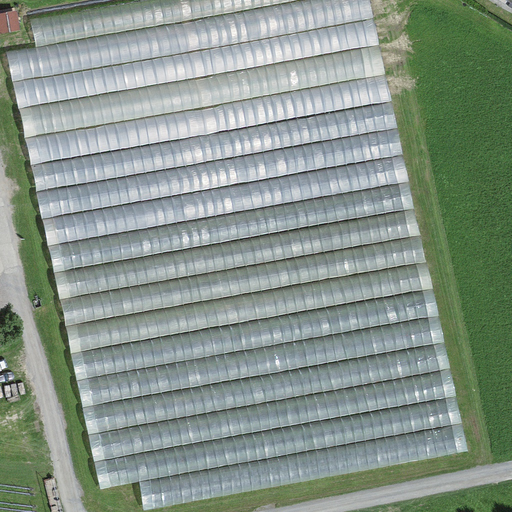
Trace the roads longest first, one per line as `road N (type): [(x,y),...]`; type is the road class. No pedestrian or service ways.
road 1 (unclassified): [(75,511),(0,233)]
road 2 (unclassified): [(511,473),(311,511)]
